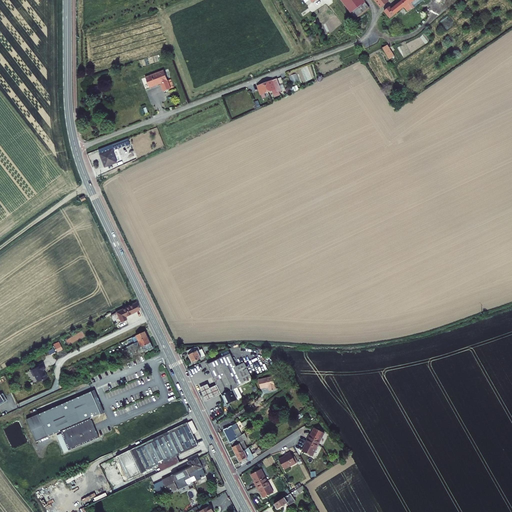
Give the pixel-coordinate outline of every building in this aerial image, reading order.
[(364,0),(340,0),(351,13),(365,2),(366,2),(364,0)] [(374,0),(381,8),(390,1),(388,0),(374,0)] [(390,6),(384,11),(390,18),(395,14),(404,8),(407,12),(412,8),(413,9),(423,0),(402,0),(392,9),(390,6)] [(365,2),(351,13),(356,19),(369,8),(365,2)] [(391,62),(384,50),(378,54),(385,66),(391,62)] [(170,88),(163,69),(145,77),(150,87),(161,83),(164,90),(170,88)] [(289,76),(292,83),(299,81),(296,73),(289,76)] [(264,89),(267,97),(271,96),(272,99),(276,97),(271,86),(264,89)] [(264,89),(257,92),(262,102),(265,101),(264,98),(267,97),(264,89)] [(115,144),(117,148),(129,143),(128,139),(115,144)] [(131,150),(129,146),(117,151),(119,155),(131,150)] [(113,158),(101,163),(105,172),(117,168),(113,158)] [(140,310),(137,303),(128,307),(131,314),(140,310)] [(131,314),(128,307),(117,312),(122,322),(127,320),(126,316),(131,314)] [(145,331),(136,336),(139,341),(148,337),(145,331)] [(148,337),(139,341),(135,343),(131,345),(132,348),(133,348),(138,346),(139,348),(142,347),(144,351),(153,347),(148,337)] [(56,352),(62,350),(59,344),(54,346),(56,352)] [(192,362),(206,356),(202,348),(189,355),(192,362)] [(207,365),(213,378),(236,366),(230,353),(207,365)] [(236,366),(213,378),(216,385),(221,394),(222,396),(237,388),(253,380),(244,363),(236,366)] [(33,369),(27,372),(31,378),(32,378),(35,383),(39,381),(41,381),(43,380),(43,379),(44,378),(41,373),(40,371),(42,370),(39,364),(32,368),(33,369)] [(273,377),(259,380),(261,389),(268,387),(269,390),(276,389),(273,377)] [(206,401),(221,394),(216,385),(210,389),(208,384),(199,388),(206,401)] [(237,388),(222,396),(227,405),(242,397),(237,388)] [(92,391),(101,414),(105,413),(95,390),(92,391)] [(36,442),(61,431),(91,418),(101,414),(92,391),(52,408),(45,411),(27,419),(36,442)] [(224,428),(230,441),(238,436),(235,431),(243,427),(258,416),(254,410),(236,422),(224,428)] [(91,418),(61,431),(62,434),(57,436),(64,452),(99,437),(98,436),(91,418)] [(187,422),(100,465),(109,487),(110,488),(124,481),(127,487),(179,462),(176,456),(198,445),(187,422)] [(307,437),(317,443),(324,431),(316,426),(312,432),(310,432),(307,437)] [(239,442),(243,440),(243,439),(246,437),(244,432),(238,436),(230,441),(235,453),(242,449),(239,442)] [(317,443),(307,437),(304,442),(306,443),(302,450),(310,455),(317,443)] [(235,453),(241,465),(252,457),(251,454),(247,446),(246,446),(242,449),(235,453)] [(285,469),(297,462),(290,451),(285,454),(286,456),(280,460),(285,469)] [(262,460),(266,467),(274,463),(271,456),(262,460)] [(185,465),(186,469),(191,479),(194,477),(196,481),(201,478),(206,475),(197,458),(185,465)] [(191,479),(186,469),(185,465),(178,468),(180,471),(162,480),(169,493),(178,489),(188,485),(187,483),(192,481),(191,479)] [(254,482),(257,487),(267,481),(261,469),(252,475),(255,481),(254,482)] [(267,481),(257,487),(260,493),(262,492),(265,498),(274,492),(267,481)] [(290,488),(294,496),(305,491),(301,483),(290,488)] [(292,492),(284,497),(275,503),(275,504),(278,509),(288,503),(289,505),(297,500),(292,492)]
